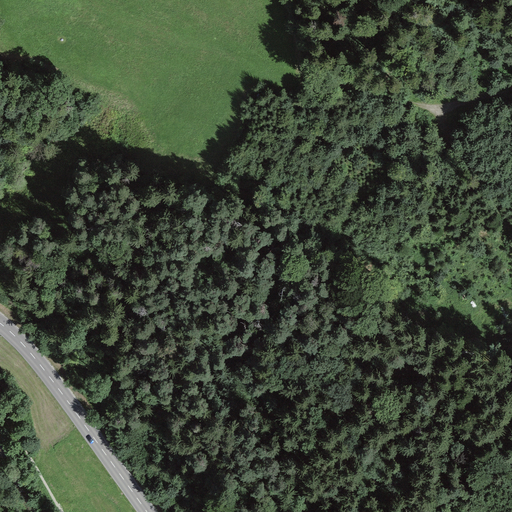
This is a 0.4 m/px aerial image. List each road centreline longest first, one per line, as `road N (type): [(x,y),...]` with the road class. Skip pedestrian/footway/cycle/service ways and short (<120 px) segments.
road 1 (track): [(286,0),(298,67),(321,81),(429,108),(511,88)]
road 2 (tertiary): [(0,323),(147,511)]
road 3 (track): [(429,108),(511,240)]
